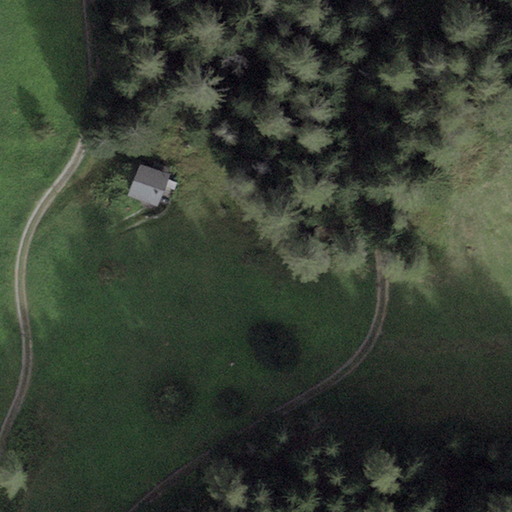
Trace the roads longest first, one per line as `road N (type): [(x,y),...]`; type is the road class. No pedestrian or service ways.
road 1 (track): [(130,511),(353,365),(361,352),(376,314),(376,276),(360,73),(398,0)]
road 2 (track): [(87,0),(92,112),(24,244),(24,373),(0,453)]
